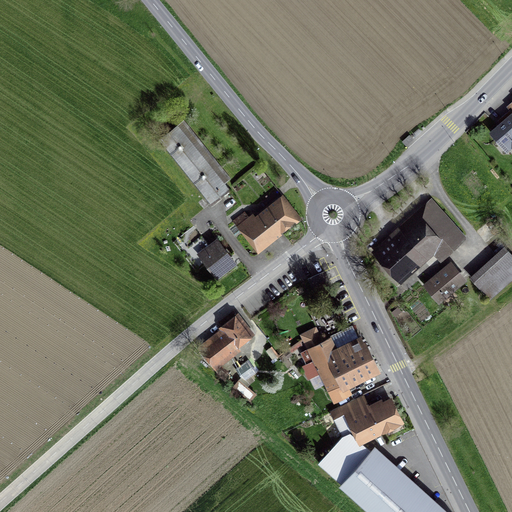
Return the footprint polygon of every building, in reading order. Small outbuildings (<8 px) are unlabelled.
[(511,144),(511,114),(491,131),(506,150),(511,144)] [(182,115),(155,136),(209,202),(235,181),(182,115)] [(281,189),(235,221),(254,248),(300,216),(281,189)] [(433,203),(380,253),(400,275),(431,247),(442,259),(465,238),(433,203)] [(219,238),(199,251),(215,275),(235,262),(219,238)] [(511,252),(507,248),(471,280),(486,297),(511,274),(511,252)] [(465,280),(450,262),(423,284),(438,302),(465,280)] [(324,270),(307,278),(315,296),(332,288),(324,270)] [(224,329),(200,347),(213,364),(253,334),(237,314),(221,326),(224,329)] [(331,336),(309,347),(315,360),(303,366),(314,388),(325,383),(334,402),(351,393),(346,383),(376,368),(358,333),(336,344),(331,336)] [(236,369),(251,390),(265,380),(249,359),(236,369)] [(377,432),(380,430),(402,419),(392,398),(373,407),(369,409),(366,402),(362,394),(330,409),(343,435),(350,431),(356,428),(361,439),(377,432)] [(316,463),(369,511),(437,511),(371,451),(350,431),(343,435),(316,463)]
